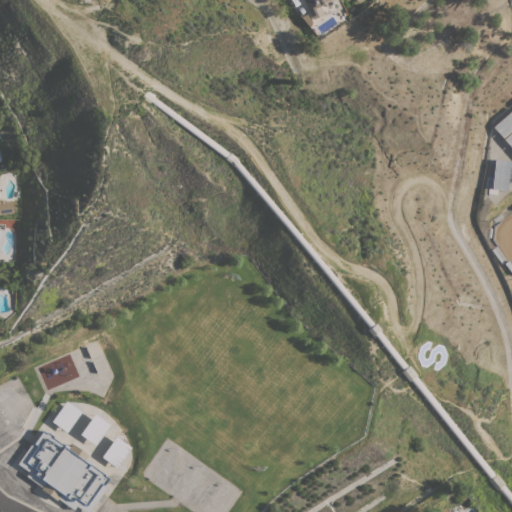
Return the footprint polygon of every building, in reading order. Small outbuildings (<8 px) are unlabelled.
[(306,9),(301,11),(299,7),(304,5),(302,0),(331,0),(330,1),(331,4),(324,7),(322,4),(318,6),(321,14),(311,19),(306,9)] [(307,26),(300,17),(305,13),(313,23),(307,26)] [(511,128),(501,138),(491,127),(511,107),(511,128)] [(511,150),(511,151),(502,139),(511,130),(511,150)] [(504,190),(489,189),(493,159),(507,161),(504,190)] [(0,199),(4,199),(4,201),(12,200),(13,213),(0,214),(0,199)] [(66,432),(51,421),(66,401),(81,412),(66,432)] [(95,445),(80,434),(94,413),(109,424),(95,445)] [(89,511),(85,511),(76,506),(73,510),(57,498),(56,500),(40,489),(41,487),(25,476),(28,472),(17,464),(33,441),(34,442),(42,430),(47,433),(48,432),(53,436),(52,437),(64,445),(65,443),(70,447),(72,444),(88,455),(86,458),(90,462),(89,463),(104,474),(104,475),(108,478),(104,485),(107,487),(89,511)] [(117,467),(101,457),(116,436),(131,447),(117,467)]
